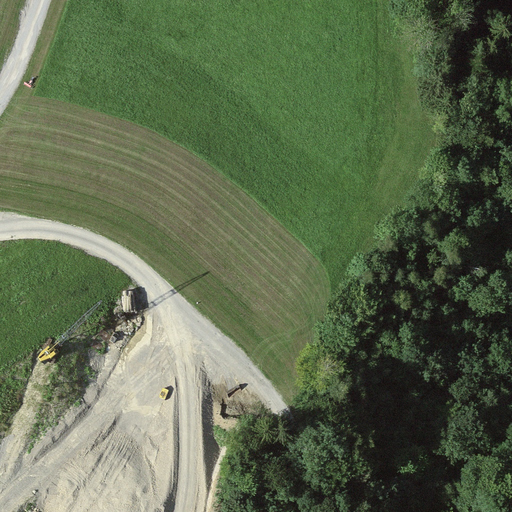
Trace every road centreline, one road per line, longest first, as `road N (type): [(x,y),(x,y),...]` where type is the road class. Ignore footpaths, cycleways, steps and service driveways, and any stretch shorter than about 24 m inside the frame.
road 1 (track): [(39,85),(150,187),(272,366),(272,511)]
road 2 (track): [(0,125),(39,85),(61,0)]
